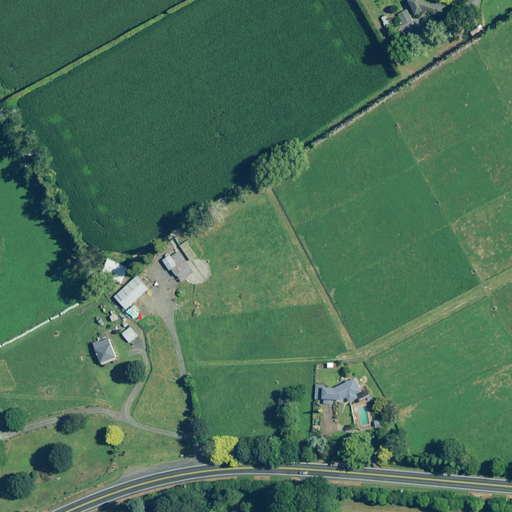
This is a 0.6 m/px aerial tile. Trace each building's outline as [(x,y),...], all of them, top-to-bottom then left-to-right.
[(429,0),(408,0),(416,15),(423,12),(431,15),(431,14),(442,17),(446,5),(429,0)] [(398,20),(401,25),(403,24),(404,25),(413,21),(408,9),(398,13),(401,19),(398,20)] [(391,26),(391,27),(399,24),(395,16),(388,18),(389,20),(388,20),(383,22),(386,28),(391,26)] [(197,256),(186,241),(180,245),(191,261),(197,256)] [(195,272),(180,251),(171,257),(178,266),(172,270),(181,282),(195,272)] [(116,264),(108,260),(104,269),(112,273),(116,264)] [(149,289),(138,276),(115,297),(127,310),(149,289)] [(139,336),(132,327),(123,334),(130,343),(139,336)] [(118,359),(109,338),(94,344),(103,365),(118,359)] [(337,388),(316,387),(315,399),(324,400),(324,404),(334,405),(334,400),(343,400),(347,398),(350,403),(357,399),(358,403),(359,403),(371,397),(368,390),(363,393),(356,378),(337,388)]
